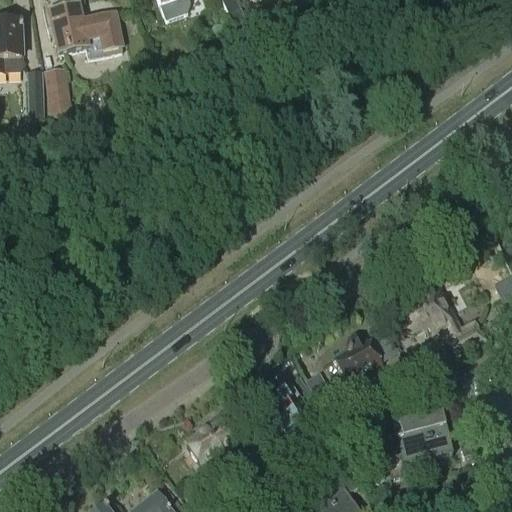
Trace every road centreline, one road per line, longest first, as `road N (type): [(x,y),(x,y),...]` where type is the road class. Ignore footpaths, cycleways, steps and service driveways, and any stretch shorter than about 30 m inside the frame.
road 1 (primary): [(0,473),(511,90)]
road 2 (residential): [(3,511),(278,324),(511,188)]
road 3 (residential): [(254,511),(285,474),(388,397),(511,355)]
